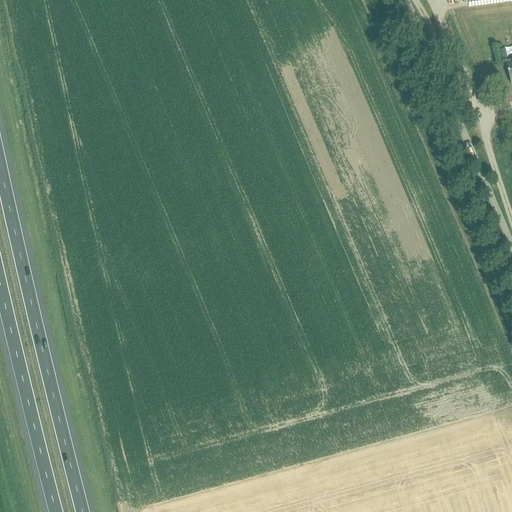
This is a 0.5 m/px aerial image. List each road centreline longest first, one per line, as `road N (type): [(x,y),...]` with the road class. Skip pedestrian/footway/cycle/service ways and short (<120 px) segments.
road 1 (motorway): [(82,511),(0,166)]
road 2 (unclassified): [(511,237),(410,0)]
road 3 (motorway): [(0,284),(56,511)]
